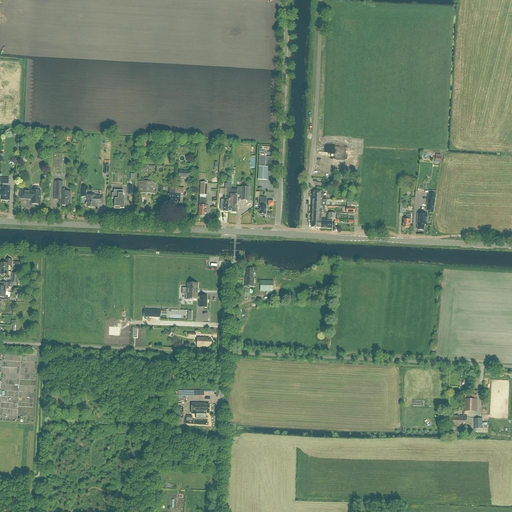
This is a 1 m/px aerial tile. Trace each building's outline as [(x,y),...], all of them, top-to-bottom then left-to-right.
[(357,156),(332,155),(332,163),(357,164),(357,156)] [(268,168),(267,168),(268,157),(259,156),(258,180),(267,180),(268,168)] [(1,179),(0,183),(3,184),(3,188),(1,188),(1,196),(0,196),(0,198),(0,199),(1,199),(1,201),(5,201),(6,202),(7,202),(8,202),(8,201),(10,201),(10,188),(8,188),(8,184),(9,184),(9,179),(1,179)] [(63,182),(55,182),(55,199),(59,199),(61,200),(60,205),(62,205),(62,206),(65,206),(66,205),(70,205),(71,192),(64,192),(64,190),(62,190),(63,182)] [(134,186),(132,186),(133,182),(128,182),(128,186),(126,185),(126,196),(134,197),(134,186)] [(154,194),(155,182),(139,182),(138,193),(154,194)] [(224,212),(229,212),(230,195),(231,190),(232,190),(232,184),(226,184),(225,189),(224,201),(224,200),(221,199),(221,201),(221,211),(224,211),(224,212)] [(241,187),(241,200),(249,201),(249,188),(241,187)] [(184,189),(175,188),(175,194),(175,201),(173,201),(173,209),(180,209),(180,194),(183,194),(184,189)] [(112,193),(112,199),(115,199),(115,207),(120,207),(120,209),(124,209),(125,198),(123,198),(123,191),(114,190),(114,193),(112,193)] [(32,200),(31,204),(40,205),(41,192),(32,191),(32,192),(21,191),(21,199),(32,200)] [(313,191),(313,200),(322,200),(323,191),(313,191)] [(427,207),(433,208),(435,195),(429,194),(427,207)] [(86,206),(87,206),(87,207),(95,208),(95,204),(103,204),(103,197),(96,197),(96,196),(87,196),(87,203),(86,204),(86,206)] [(207,211),(204,211),(205,208),(206,208),(206,206),(204,205),(205,199),(199,198),(198,216),(204,216),(204,214),(206,214),(207,211)] [(322,207),(322,206),(320,206),(320,207),(312,207),(312,214),(321,214),(322,213),(324,213),(324,207),(322,207)] [(321,221),(320,229),(332,229),(332,219),(335,220),(335,213),(328,213),(328,219),(327,219),(327,222),(321,221)] [(417,230),(423,230),(424,225),(427,225),(427,215),(418,214),(417,225),(418,225),(417,230)] [(8,275),(8,267),(11,267),(12,260),(6,260),(6,264),(0,263),(0,268),(0,269),(0,275),(1,275),(1,276),(4,276),(4,275),(8,275)] [(245,278),(245,286),(254,287),(254,278),(253,278),(253,269),(247,269),(246,278),(245,278)] [(273,292),(273,281),(260,281),(260,291),(273,292)] [(0,291),(6,292),(6,289),(8,289),(9,287),(11,287),(11,283),(2,283),(2,287),(0,286),(0,291)] [(199,307),(206,307),(206,296),(199,296),(199,297),(197,297),(197,284),(187,284),(187,294),(185,294),(185,300),(193,300),(193,299),(199,299),(199,307)] [(6,295),(6,292),(0,291),(0,297),(1,297),(0,301),(10,301),(10,298),(8,298),(8,295),(6,295)] [(211,345),(211,340),(208,340),(209,338),(197,338),(197,347),(208,347),(208,345),(211,345)] [(476,412),(477,395),(464,395),(464,411),(476,412)] [(209,413),(209,405),(204,405),(204,404),(192,404),(192,414),(196,414),(196,419),(205,419),(205,414),(205,413),(209,413)] [(466,427),(467,416),(457,416),(454,416),(454,417),(449,417),(449,419),(448,419),(448,423),(449,423),(449,425),(456,425),(456,427),(466,427)] [(474,429),(483,429),(482,419),(474,419),(474,429)]
